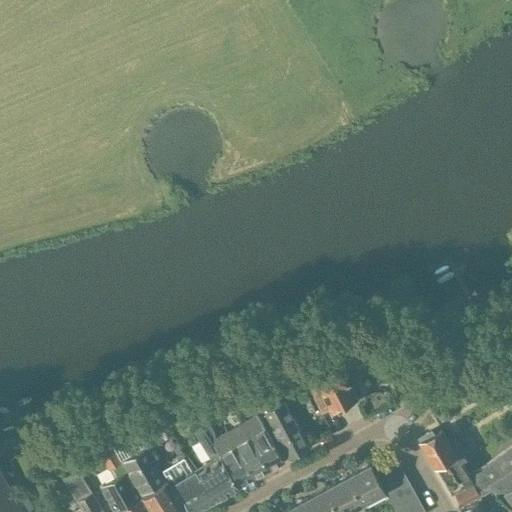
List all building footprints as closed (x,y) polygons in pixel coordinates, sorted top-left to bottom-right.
[(317,383),(309,387),(322,411),(330,407),(332,412),(358,399),(349,382),(354,380),(346,363),(315,379),(317,383)] [(266,384),(254,391),(263,409),(263,408),(289,456),(308,446),(283,401),(281,397),(275,400),(266,384)] [(253,414),(263,409),(254,391),(245,397),(253,414)] [(196,394),(165,405),(172,423),(202,411),(203,411),(196,394)] [(244,422),(268,469),(284,459),(258,413),(244,422)] [(238,447),(254,477),(268,469),(244,422),(229,430),(238,447)] [(205,427),(214,443),(239,485),(254,477),(238,447),(229,430),(215,438),(214,431),(211,424),(205,427)] [(213,457),(193,470),(215,499),(239,485),(214,443),(205,427),(205,426),(196,432),(213,457)] [(419,437),(421,440),(420,440),(435,466),(446,459),(459,481),(460,481),(469,475),(470,475),(460,459),(466,455),(454,435),(449,439),(442,427),(432,433),(431,430),(419,437)] [(115,429),(107,435),(113,445),(122,440),(115,429)] [(112,466),(116,474),(101,483),(117,510),(142,496),(102,431),(90,437),(108,468),(112,466)] [(155,511),(187,511),(164,474),(165,474),(147,443),(122,458),(155,511)] [(498,496),(511,485),(511,444),(470,474),(483,493),(492,487),(498,496)] [(374,473),(379,483),(403,470),(397,460),(374,473)] [(347,475),(362,502),(383,491),(379,483),(374,473),(368,463),(347,475)] [(25,511),(24,510),(17,497),(0,466),(0,511),(25,511)] [(104,511),(102,508),(85,481),(78,470),(65,479),(71,490),(85,511),(104,511)] [(169,472),(165,474),(164,474),(187,511),(193,511),(215,499),(193,470),(175,481),(169,472)] [(408,481),(403,470),(379,483),(383,491),(385,494),(408,481)] [(362,502),(347,475),(325,487),(338,511),(358,511),(364,509),(361,503),(362,502)] [(480,495),(469,475),(460,481),(464,487),(454,492),(461,505),(480,495)] [(385,494),(391,504),(414,491),(408,481),(385,494)] [(338,511),(325,487),(302,499),(309,511),(338,511)] [(401,511),(420,502),(414,491),(391,504),(395,511),(401,511)] [(17,497),(24,510),(31,506),(25,493),(17,497)] [(152,511),(142,496),(117,510),(117,511),(152,511)] [(461,511),(489,511),(481,497),(460,509),(461,511)] [(309,511),(302,499),(280,511),(309,511)] [(425,511),(420,502),(401,511),(425,511)]
